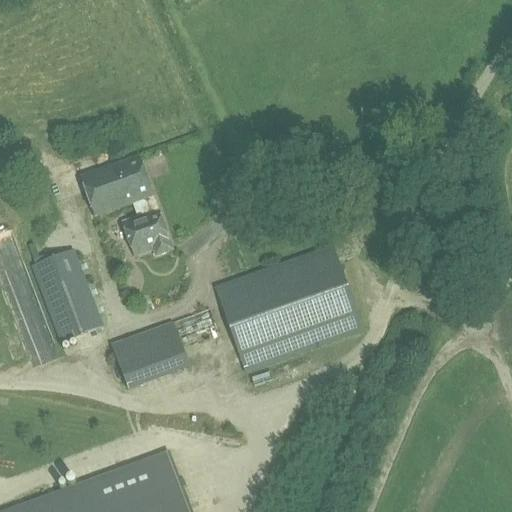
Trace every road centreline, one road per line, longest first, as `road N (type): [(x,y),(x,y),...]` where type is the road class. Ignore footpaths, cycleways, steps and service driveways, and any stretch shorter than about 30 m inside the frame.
road 1 (track): [(306,511),(449,150)]
road 2 (track): [(482,335),(445,357),(422,386),(368,511)]
road 3 (track): [(184,397),(256,408),(371,350)]
road 4 (track): [(511,395),(474,320),(390,290)]
road 5 (track): [(449,150),(511,42)]
